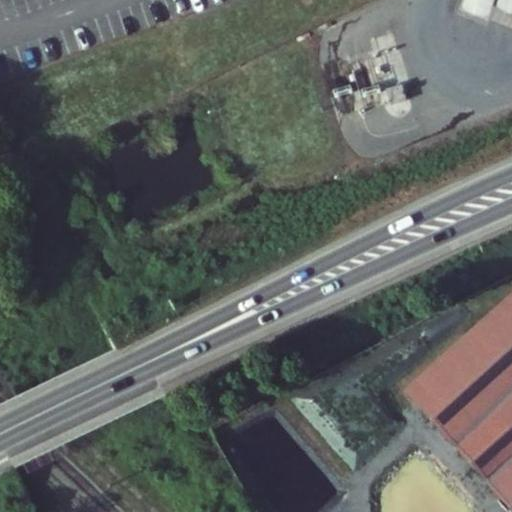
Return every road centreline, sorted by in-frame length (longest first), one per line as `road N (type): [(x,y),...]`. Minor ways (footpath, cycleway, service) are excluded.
road 1 (primary): [(511,171),(278,286),(164,354)]
road 2 (primary): [(164,354),(511,205)]
road 3 (primary): [(0,434),(164,354)]
